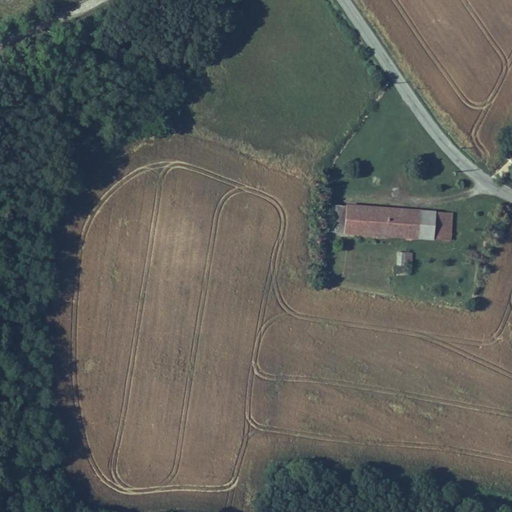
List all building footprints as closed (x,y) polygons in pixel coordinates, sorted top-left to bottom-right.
[(358,205),(334,205),(333,232),(357,233),(358,205)] [(409,207),(358,205),(357,233),(408,234),(409,207)] [(435,208),(409,207),(408,234),(434,235),(434,222),(435,208)] [(445,209),(435,208),(434,222),(445,222),(445,209)] [(456,209),(445,209),(445,222),(434,222),(434,235),(454,236),(456,209)] [(402,248),(401,261),(409,261),(409,248),(402,248)] [(416,262),(417,248),(409,248),(409,261),(416,262)]
